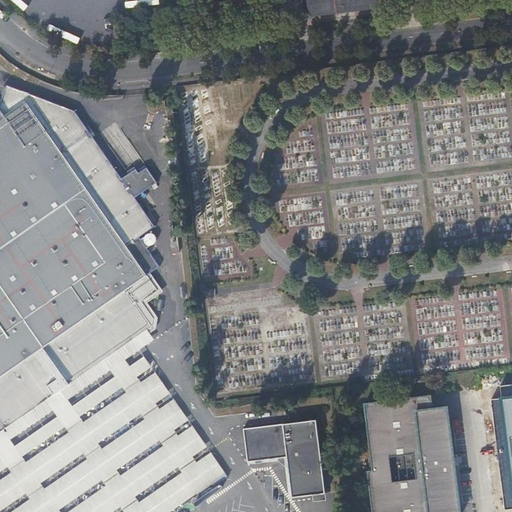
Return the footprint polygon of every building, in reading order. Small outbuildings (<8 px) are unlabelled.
[(309,0),(310,7),(311,8),(311,9),(312,10),(313,11),(315,12),(316,13),(317,13),(319,14),(347,10),(372,7),(374,7),(376,5),(378,3),(379,1),(379,0),(309,0)] [(139,37),(150,36),(149,25),(138,27),(139,37)] [(0,432),(153,326),(154,318),(142,301),(158,290),(148,275),(160,266),(147,248),(151,245),(152,245),(154,245),(155,244),(155,243),(156,241),(157,239),(157,238),(156,237),(156,236),(155,235),(154,234),(153,233),(151,233),(149,233),(148,233),(147,234),(145,236),(145,237),(142,239),(140,237),(156,226),(135,198),(158,182),(147,167),(139,173),(136,168),(122,178),(75,110),(8,84),(0,104),(0,432)] [(165,101),(158,102),(159,111),(166,110),(165,101)] [(180,252),(177,226),(170,227),(173,253),(180,252)] [(0,432),(0,511),(177,511),(228,476),(154,369),(168,359),(150,333),(156,329),(158,318),(148,302),(164,291),(151,273),(148,275),(158,290),(142,301),(154,318),(153,326),(0,432)] [(432,395),(365,403),(373,470),(368,471),(373,511),(461,511),(448,406),(433,408),(432,395)] [(326,493),(322,464),(317,419),(312,420),(312,418),(308,418),(308,420),(244,428),(248,462),(287,457),(291,483),(292,497),(326,493)]
